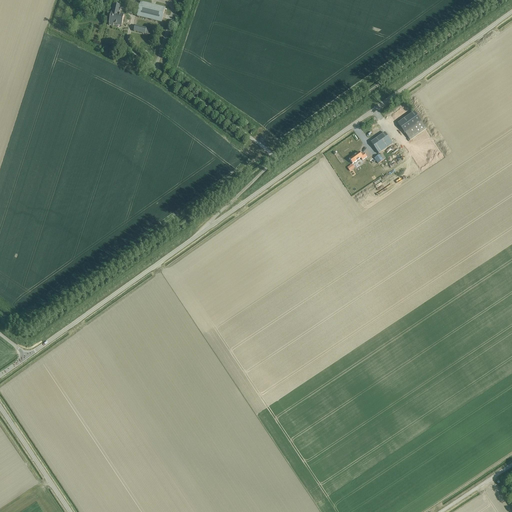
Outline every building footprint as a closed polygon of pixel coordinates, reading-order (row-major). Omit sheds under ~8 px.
[(137,17),(161,23),(165,9),(141,3),(137,17)] [(122,26),(124,16),(119,15),(120,6),(113,5),(111,13),(109,23),(109,25),(113,26),(114,24),(122,26)] [(135,26),(134,31),(145,34),(146,29),(135,26)] [(398,124),(405,134),(410,141),(426,129),(414,112),(398,124)] [(394,189),(417,173),(387,132),(371,144),(383,160),(376,165),(394,189)] [(349,160),(353,164),(361,159),(362,161),(367,158),(364,153),(361,155),(359,153),(349,160)]
